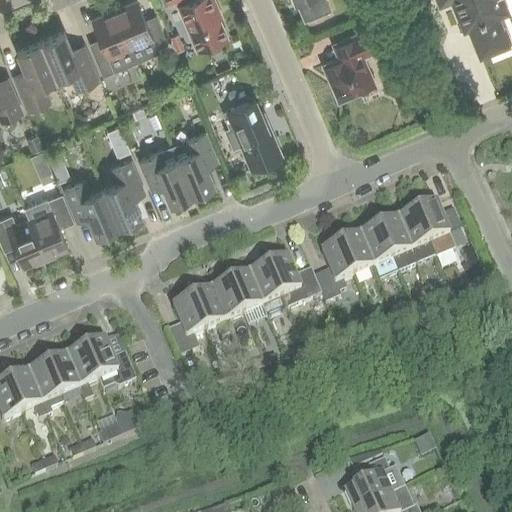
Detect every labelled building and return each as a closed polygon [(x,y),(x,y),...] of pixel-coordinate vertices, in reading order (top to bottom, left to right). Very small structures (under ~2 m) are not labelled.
[(165,0),(168,5),(175,2),(196,51),(227,37),(215,10),(217,9),(213,0),(192,0),(191,0),(165,0)] [(294,0),(303,21),(326,12),(320,0),(294,0)] [(438,0),(440,4),(450,0),(452,0),(453,3),(458,1),(480,56),(511,44),(500,16),(506,13),(500,0),(438,0)] [(129,48),(135,63),(159,53),(157,48),(167,44),(155,16),(144,20),(136,1),(113,10),(129,48)] [(102,76),(124,67),(135,63),(129,48),(113,10),(91,20),(99,39),(88,44),(102,76)] [(341,41),(347,54),(322,65),(338,102),(375,86),(363,58),(377,52),(367,30),(341,41)] [(64,32),(40,42),(55,79),(64,75),(72,93),(96,82),(85,56),(76,60),(64,32)] [(40,42),(16,52),(28,81),(15,86),(26,112),(46,104),(39,86),(55,79),(40,42)] [(0,121),(0,122),(22,113),(10,84),(0,87),(0,121)] [(404,92),(393,96),(397,106),(407,102),(404,92)] [(228,128),(224,130),(232,150),(241,146),(251,169),(281,156),(262,113),(254,117),(248,103),(222,114),(228,128)] [(189,152),(176,158),(191,194),(214,185),(204,161),(215,156),(204,132),(184,141),(189,152)] [(125,142),(113,147),(117,157),(129,152),(125,142)] [(41,152),(30,157),(42,184),(53,179),(41,152)] [(170,204),(191,194),(176,158),(163,163),(159,152),(138,161),(148,185),(159,180),(170,204)] [(102,188),(118,226),(141,216),(130,192),(141,187),(130,161),(109,170),(115,183),(102,188)] [(65,168),(53,173),(58,184),(70,179),(65,168)] [(95,236),(118,226),(102,188),(89,194),(84,180),(63,189),(74,216),(85,211),(95,236)] [(28,220),(44,257),(67,248),(57,224),(71,218),(62,194),(38,204),(42,214),(28,220)] [(430,246),(431,245),(436,257),(454,249),(435,205),(416,214),(430,246)] [(416,214),(397,222),(416,267),(435,259),(430,246),(416,214)] [(22,267),(44,257),(28,220),(15,225),(11,215),(0,220),(0,244),(1,247),(12,243),(22,267)] [(397,275),(416,267),(397,222),(378,230),(397,275)] [(378,230),(359,238),(373,270),(378,283),(397,275),(378,230)] [(359,238),(340,246),(353,278),(373,270),(359,238)] [(340,246),(320,254),(328,272),(313,279),(320,293),(323,301),(339,294),(337,291),(344,288),(342,283),(353,278),(340,246)] [(310,271),(294,278),(286,260),(267,268),(280,301),(284,308),(320,293),(313,279),(310,271)] [(464,288),(454,266),(442,271),(457,306),(459,305),(490,296),(485,282),(464,288)] [(267,268),(248,276),(261,309),(280,301),(267,268)] [(243,317),(261,309),(248,276),(229,285),(243,317)] [(229,285),(210,293),(224,325),(243,317),(229,285)] [(455,307),(448,292),(435,297),(441,312),(455,307)] [(205,333),(216,328),(221,340),(229,337),(224,325),(210,293),(191,301),(205,333)] [(191,301),(171,309),(179,327),(168,332),(179,359),(199,351),(193,338),(205,333),(191,301)] [(427,309),(402,317),(405,325),(430,317),(427,309)] [(387,322),(363,330),(365,338),(390,331),(387,322)] [(104,342),(84,351),(98,383),(114,376),(118,386),(122,388),(136,382),(124,355),(111,361),(104,342)] [(314,345),(290,352),(293,360),(316,353),(314,345)] [(87,388),(98,383),(84,351),(65,359),(79,391),(84,402),(91,399),(87,388)] [(275,357),(251,365),(253,373),(277,366),(275,357)] [(65,359),(46,367),(60,399),(79,391),(65,359)] [(63,405),(60,399),(46,367),(27,375),(46,418),(54,415),(52,410),(63,405)] [(236,370),(211,378),(213,385),(239,378),(236,370)] [(27,375),(8,383),(22,415),(33,410),(38,422),(46,418),(27,375)] [(0,386),(0,417),(3,423),(22,415),(8,383),(0,386)] [(139,432),(138,429),(141,427),(138,421),(135,422),(133,416),(126,419),(125,417),(117,417),(116,423),(115,424),(116,428),(122,439),(139,432)] [(122,439),(116,428),(98,436),(103,447),(122,439)] [(91,441),(80,446),(84,456),(95,451),(91,441)] [(71,461),(84,456),(80,446),(67,451),(71,461)] [(380,453),(364,458),(367,464),(381,457),(380,453)] [(53,458),(42,463),(46,472),(57,467),(53,458)] [(364,458),(350,462),(353,470),(367,464),(364,458)] [(366,483),(343,494),(351,511),(356,511),(404,490),(395,470),(389,473),(383,462),(361,472),(366,483)] [(33,477),(46,472),(42,463),(29,468),(33,477)] [(417,511),(415,508),(413,509),(404,490),(356,511),(417,511)]
